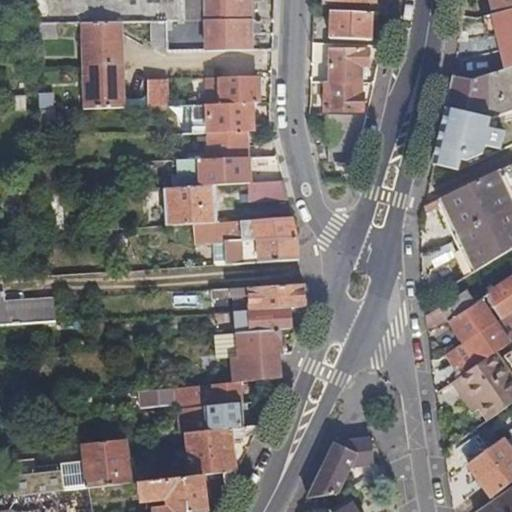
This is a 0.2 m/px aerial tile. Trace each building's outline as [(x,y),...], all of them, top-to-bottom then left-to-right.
[(36,0),(37,25),(58,25),(77,24),(76,0),(36,0)] [(76,0),(77,24),(83,24),(121,24),(153,23),(165,23),(165,14),(183,13),(183,23),(206,22),(205,0),(76,0)] [(205,0),(206,22),(254,21),(253,0),(205,0)] [(511,68),(511,0),(488,0),(492,15),(483,17),(491,54),(501,51),(506,70),(511,68)] [(372,41),(373,13),(332,11),(331,39),(372,41)] [(165,14),(165,23),(183,23),(183,13),(165,14)] [(183,23),(165,23),(166,46),(167,53),(252,51),(252,46),(256,46),(256,35),(260,34),(260,21),(254,21),(206,22),(183,23)] [(153,46),(166,46),(165,23),(153,23),(153,46)] [(121,24),(83,24),(84,67),(123,66),(121,24)] [(58,25),(37,25),(38,41),(59,40),(58,25)] [(331,78),(331,83),(362,84),(363,67),(368,67),(369,50),(332,50),(331,78)] [(123,66),(84,67),(86,109),(124,108),(123,66)] [(511,68),(506,70),(471,81),(451,78),(449,89),(444,109),(489,118),(511,111),(511,68)] [(201,98),(201,105),(208,105),(253,103),(259,103),(258,77),(207,79),(208,94),(202,96),(201,98)] [(154,85),(155,107),(169,107),(168,80),(154,85)] [(361,95),(362,84),(331,83),(327,83),(327,111),(365,112),(365,95),(361,95)] [(16,97),(16,112),(27,111),(26,97),(16,97)] [(40,99),(40,111),(54,110),(53,98),(40,99)] [(253,103),(208,105),(209,133),(249,131),(254,131),(253,103)] [(195,119),(195,105),(177,106),(177,120),(195,119)] [(432,163),(443,166),(459,170),(460,159),(467,161),(482,154),(489,118),(444,109),(438,137),(432,163)] [(40,111),(41,139),(55,139),(54,110),(40,111)] [(327,116),(326,145),(329,145),(359,146),(363,131),(367,116),(327,116)] [(249,131),(209,133),(210,160),(250,158),(249,131)] [(41,139),(42,167),(56,166),(55,139),(41,139)] [(329,162),(355,163),(359,146),(329,145),(329,162)] [(203,176),(203,187),(214,186),(251,184),(251,167),(258,166),(258,158),(250,158),(210,160),(179,161),(179,177),(203,176)] [(511,163),(444,197),(476,271),(511,249),(511,163)] [(42,167),(43,196),(57,195),(56,166),(42,167)] [(285,182),(251,184),(252,201),(289,200),(285,182)] [(203,187),(168,189),(170,226),(185,225),(224,223),(223,214),(215,215),(214,186),(203,187)] [(43,196),(44,234),(64,233),(63,195),(57,195),(43,196)] [(440,198),(425,205),(424,213),(443,204),(440,198)] [(243,221),(245,240),(259,240),(260,263),(299,260),(298,251),(297,237),(294,218),(243,221)] [(225,223),(225,242),(243,240),(245,240),(243,221),(225,223)] [(196,244),(225,242),(225,223),(224,223),(185,225),(186,243),(196,242),(196,244)] [(217,256),(217,266),(243,264),(243,240),(225,242),(225,256),(217,256)] [(245,240),(243,240),(243,264),(260,263),(259,240),(245,240)] [(438,268),(463,258),(456,242),(432,252),(438,268)] [(511,279),(487,296),(487,297),(501,319),(511,312),(511,279)] [(250,294),(251,303),(251,309),(251,311),(291,309),(306,308),(306,299),(305,285),(215,290),(215,303),(232,301),(232,296),(250,294)] [(450,322),(475,305),(466,290),(441,308),(450,322)] [(168,293),(153,294),(154,312),(169,310),(168,293)] [(173,297),(174,310),(199,308),(197,295),(173,297)] [(55,298),(4,302),(6,326),(56,322),(55,298)] [(497,322),(482,300),(475,305),(450,322),(464,344),(497,322)] [(215,327),(216,335),(281,329),(292,329),(291,309),(251,311),(217,313),(217,320),(252,317),(252,324),(215,327)] [(464,344),(478,365),(496,353),(510,343),(497,322),(464,344)] [(281,329),(216,335),(219,360),(235,358),(237,382),(281,378),(280,353),(283,353),(281,329)] [(464,344),(447,355),(457,370),(474,358),(464,344)] [(461,376),(452,383),(461,395),(467,391),(487,420),(511,402),(511,376),(496,353),(478,365),(463,375),(461,376)] [(474,358),(457,370),(461,376),(463,375),(478,365),(474,358)] [(192,386),(141,391),(143,407),(173,405),(174,410),(178,409),(243,403),(242,383),(192,388),(192,386)] [(511,402),(487,420),(488,421),(511,404),(511,402)] [(243,403),(178,409),(179,418),(185,418),(187,434),(233,429),(245,427),(243,403)] [(71,419),(72,433),(83,432),(82,418),(71,419)] [(71,419),(61,419),(63,448),(72,447),(72,433),(71,419)] [(233,429),(237,472),(250,445),(260,426),(245,427),(233,429)] [(187,434),(192,477),(204,475),(223,473),(226,493),(237,472),(233,429),(187,434)] [(467,465),(488,449),(477,434),(456,450),(467,465)] [(175,435),(151,438),(155,474),(170,472),(166,442),(175,441),(175,435)] [(326,463),(308,499),(337,493),(342,484),(355,460),(358,462),(373,459),(371,439),(336,443),(326,463)] [(467,465),(454,474),(470,496),(484,485),(493,498),(511,483),(511,451),(502,439),(488,449),(467,465)] [(84,446),(86,464),(86,470),(89,488),(131,483),(129,466),(128,459),(125,441),(84,446)] [(71,471),(62,472),(64,491),(73,490),(71,471)] [(13,477),(14,478),(15,497),(64,491),(62,472),(13,477)] [(192,477),(139,482),(141,502),(164,499),(169,502),(170,509),(154,511),(208,511),(204,475),(192,477)] [(337,493),(338,495),(347,489),(346,486),(342,484),(337,493)] [(511,511),(511,487),(476,511),(511,511)] [(338,495),(341,504),(342,505),(347,502),(352,500),(347,489),(338,495)] [(347,502),(351,511),(357,511),(352,500),(347,502)] [(351,511),(347,502),(342,505),(330,511),(351,511)]
